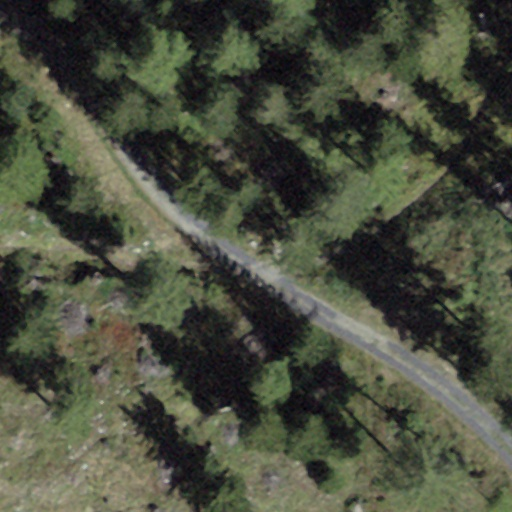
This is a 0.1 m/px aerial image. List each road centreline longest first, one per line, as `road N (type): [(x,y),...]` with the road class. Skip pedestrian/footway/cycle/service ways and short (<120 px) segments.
road 1 (track): [(0,9),(30,27),(76,76),(225,257),(281,282),(439,380),(511,450)]
road 2 (track): [(225,257),(0,258)]
